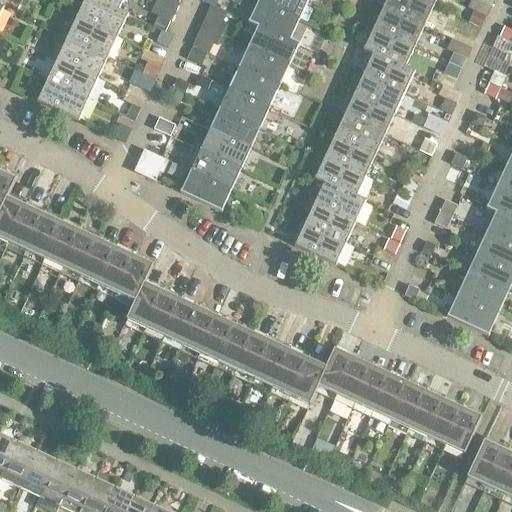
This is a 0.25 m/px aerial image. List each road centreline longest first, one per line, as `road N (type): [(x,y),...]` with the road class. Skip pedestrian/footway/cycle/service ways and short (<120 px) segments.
road 1 (tertiary): [(351,511),(0,346)]
road 2 (residential): [(372,329),(508,0)]
road 3 (residential): [(372,329),(250,289),(102,186)]
road 4 (residential): [(102,186),(126,163),(188,30),(193,0)]
road 5 (residential): [(511,395),(372,329)]
